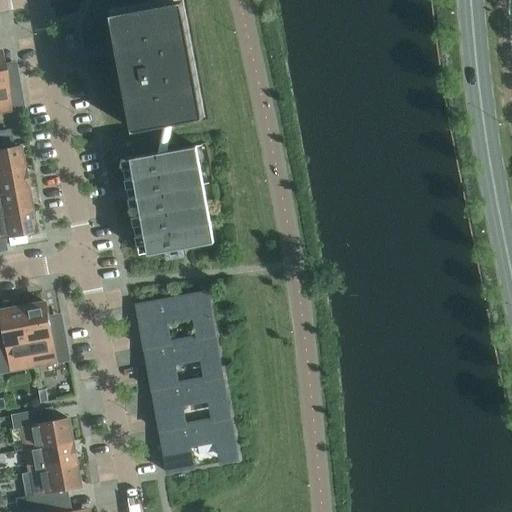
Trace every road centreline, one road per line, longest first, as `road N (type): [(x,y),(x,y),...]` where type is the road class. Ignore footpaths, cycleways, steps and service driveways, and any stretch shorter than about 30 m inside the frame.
road 1 (residential): [(132,511),(84,255)]
road 2 (secondary): [(511,257),(474,0)]
road 3 (residential): [(84,255),(36,0)]
